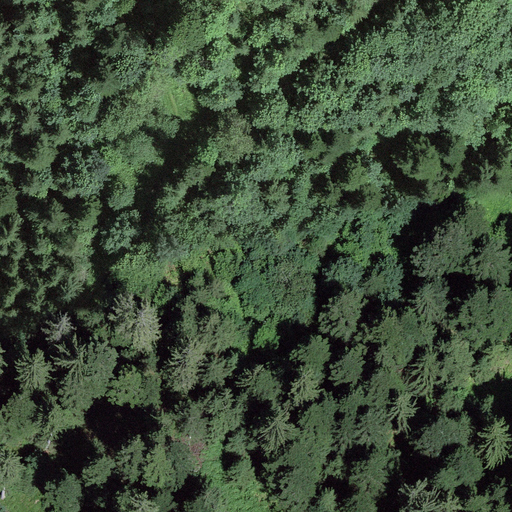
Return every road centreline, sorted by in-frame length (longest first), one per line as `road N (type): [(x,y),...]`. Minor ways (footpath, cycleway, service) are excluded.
road 1 (track): [(136,0),(170,88),(176,144),(113,270),(0,404)]
road 2 (track): [(176,144),(398,0)]
